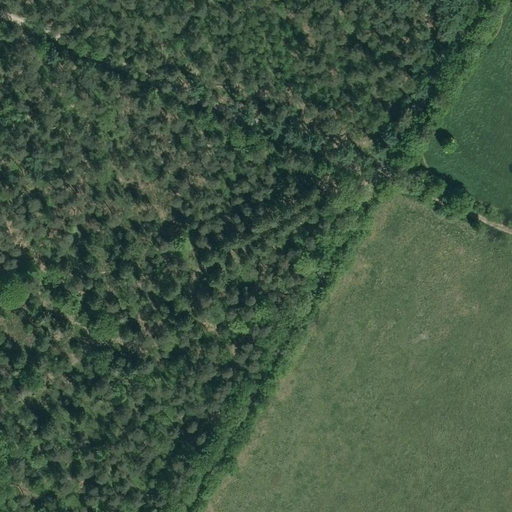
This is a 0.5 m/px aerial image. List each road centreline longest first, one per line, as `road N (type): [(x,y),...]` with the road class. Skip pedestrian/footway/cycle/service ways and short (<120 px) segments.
road 1 (unclassified): [(182,511),(480,0)]
road 2 (track): [(511,230),(0,13)]
road 3 (track): [(346,162),(110,331),(0,280)]
road 4 (track): [(110,331),(0,407)]
